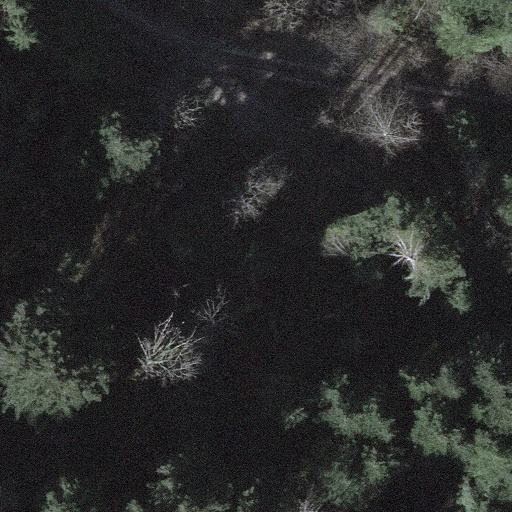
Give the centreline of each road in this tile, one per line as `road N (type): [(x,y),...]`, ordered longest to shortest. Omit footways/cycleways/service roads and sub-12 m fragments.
road 1 (track): [(130,17),(511,266)]
road 2 (track): [(106,0),(219,51),(511,111)]
